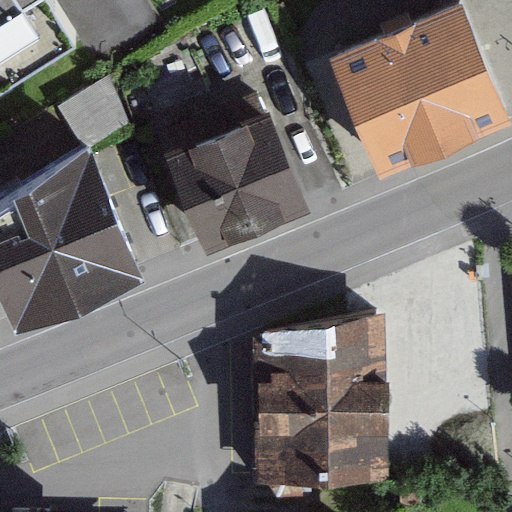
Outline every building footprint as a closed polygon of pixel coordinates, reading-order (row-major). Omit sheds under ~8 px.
[(0,0),(0,131),(90,79),(43,0),(0,0)] [(165,0),(171,8),(183,0),(165,0)] [(511,110),(511,105),(467,0),(466,0),(336,55),(383,168),(511,110)] [(316,194),(271,97),(170,138),(210,237),(316,194)] [(91,142),(0,198),(0,270),(19,318),(144,263),(91,142)] [(380,511),(373,339),(245,361),(247,511),(380,511)]
